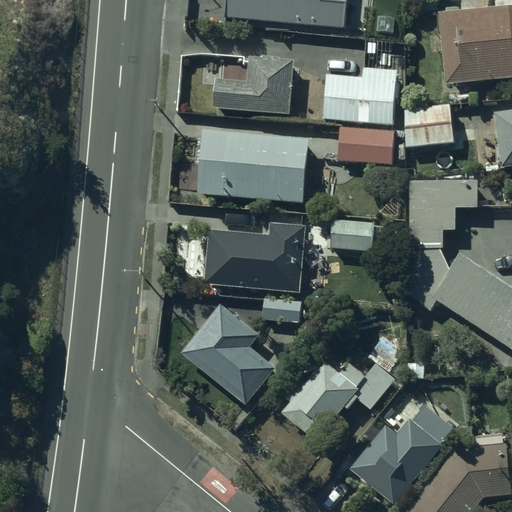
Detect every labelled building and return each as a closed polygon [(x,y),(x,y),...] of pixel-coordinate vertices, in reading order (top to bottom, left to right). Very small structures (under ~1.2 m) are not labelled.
[(285,23),(302,24),(303,0),(214,0),(213,18),(285,23)] [(511,12),(445,19),(452,92),(511,85),(511,12)] [(249,64),(248,87),(216,86),(214,118),(268,121),(293,122),(296,67),(249,64)] [(328,126),(398,130),(401,87),(402,78),(367,74),(367,84),(331,82),(328,126)] [(455,112),(409,116),(412,154),(458,150),(455,112)] [(511,120),(498,122),(506,179),(511,178),(511,120)] [(398,138),(343,134),(340,168),(396,172),(398,138)] [(313,146),(205,136),(198,201),(307,211),(313,146)] [(482,216),(481,189),(460,189),(460,188),(447,187),(414,187),(413,257),(446,257),(447,238),(459,238),(459,217),(482,216)] [(379,229),(334,224),(331,254),(375,259),(379,229)] [(301,300),(305,263),(308,234),(275,231),(273,243),(210,237),(205,290),(301,300)] [(511,297),(465,265),(438,306),(511,356),(511,297)] [(303,304),(264,302),(264,324),(302,325),(303,304)] [(262,337),(223,310),(183,359),(250,411),(283,373),(252,350),(262,337)] [(371,385),(353,372),(344,384),(327,369),(308,393),(299,384),(283,401),(293,411),(285,420),(320,449),(349,414),(355,419),(363,408),(374,419),(403,387),(384,370),(371,385)] [(415,428),(403,443),(393,435),(354,479),(390,511),(400,511),(436,473),(435,472),(448,456),(415,428)] [(511,505),(511,479),(510,453),(462,457),(417,511),(486,511),(490,508),(511,505)]
